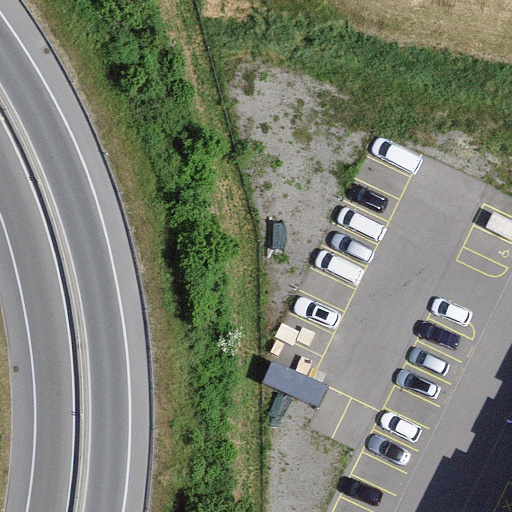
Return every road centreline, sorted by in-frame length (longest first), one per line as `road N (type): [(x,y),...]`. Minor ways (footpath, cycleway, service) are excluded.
road 1 (motorway): [(105,511),(111,399),(95,268),(61,154),(0,44)]
road 2 (motorway): [(0,168),(27,244),(49,359),(45,511)]
